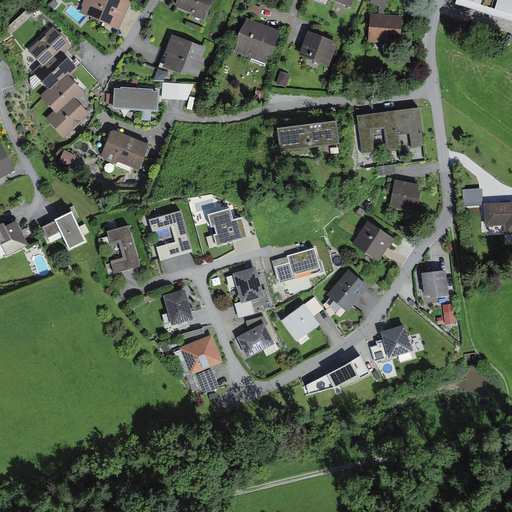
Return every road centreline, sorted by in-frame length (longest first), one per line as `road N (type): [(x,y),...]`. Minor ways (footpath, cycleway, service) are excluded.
road 1 (residential): [(435,92),(449,212),(360,334),(254,388),(241,379),(196,271)]
road 2 (track): [(511,426),(224,493),(180,511)]
road 3 (residential): [(435,92),(218,120),(173,118),(154,133),(115,124)]
road 4 (residential): [(26,216),(37,187),(0,98)]
